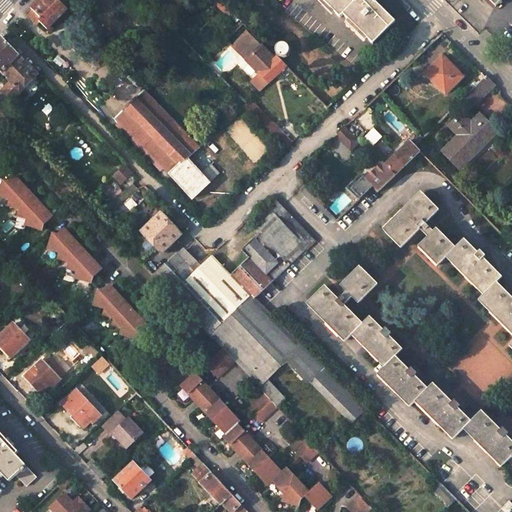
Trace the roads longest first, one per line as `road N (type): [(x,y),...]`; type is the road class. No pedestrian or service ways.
road 1 (residential): [(0,383),(120,511)]
road 2 (residential): [(511,89),(422,0)]
